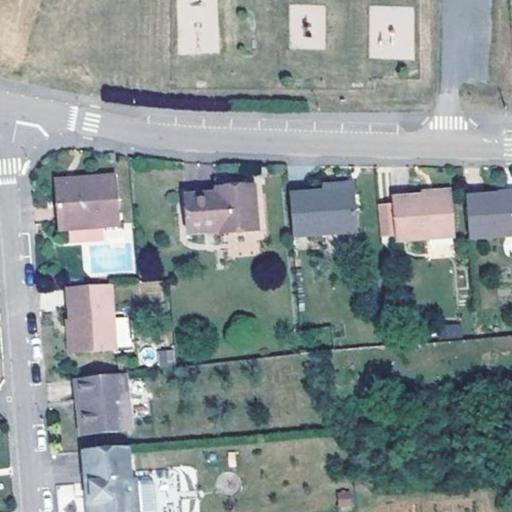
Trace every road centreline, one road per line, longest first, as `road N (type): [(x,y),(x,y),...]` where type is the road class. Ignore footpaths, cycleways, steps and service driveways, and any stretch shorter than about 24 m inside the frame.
road 1 (residential): [(10,114),(192,137),(511,146)]
road 2 (residential): [(10,114),(7,183),(32,511)]
